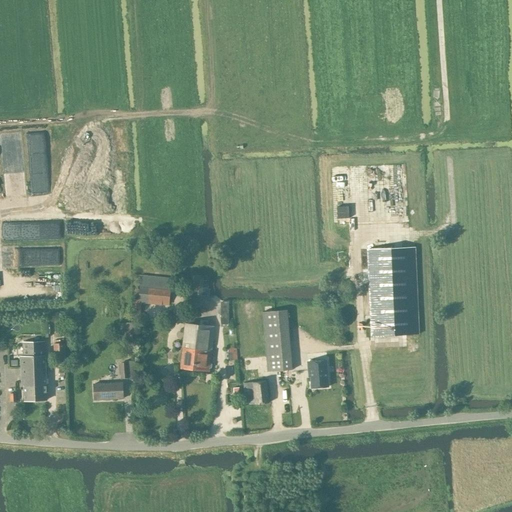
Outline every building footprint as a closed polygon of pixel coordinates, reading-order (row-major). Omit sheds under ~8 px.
[(370,335),(418,333),(415,246),(367,248),(370,335)] [(193,273),(190,294),(207,297),(210,276),(193,273)] [(172,278),(141,275),(138,299),(135,299),(133,319),(139,320),(141,303),(169,306),(172,278)] [(248,301),(247,314),(256,314),(257,302),(248,301)] [(136,322),(124,322),(124,334),(136,334),(136,322)] [(181,367),(195,369),(196,362),(195,362),(196,352),(197,352),(200,325),(186,324),(181,367)] [(196,362),(195,369),(209,371),(209,368),(211,367),(212,364),(210,363),(214,327),(200,325),(197,352),(196,352),(195,362),(196,362)] [(24,401),(46,400),(45,356),(44,342),(23,342),(23,357),(21,357),(22,387),(24,387),(24,401)] [(65,343),(53,343),(53,356),(66,356),(65,348),(65,343)] [(289,351),(266,353),(267,370),(291,368),(289,351)] [(310,387),(327,385),(325,359),(306,361),(307,369),(309,369),(310,387)] [(121,379),(129,378),(127,363),(120,364),(121,379)] [(244,403),(267,401),(265,379),(242,381),(244,403)] [(94,400),(122,399),(122,383),(94,384),(94,400)]
